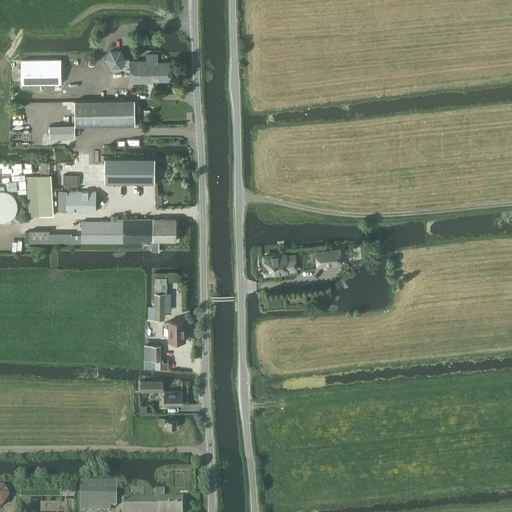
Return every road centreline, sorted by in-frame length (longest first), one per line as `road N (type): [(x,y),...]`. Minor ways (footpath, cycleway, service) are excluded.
road 1 (tertiary): [(253,511),(233,0)]
road 2 (unclassified): [(211,511),(195,0)]
